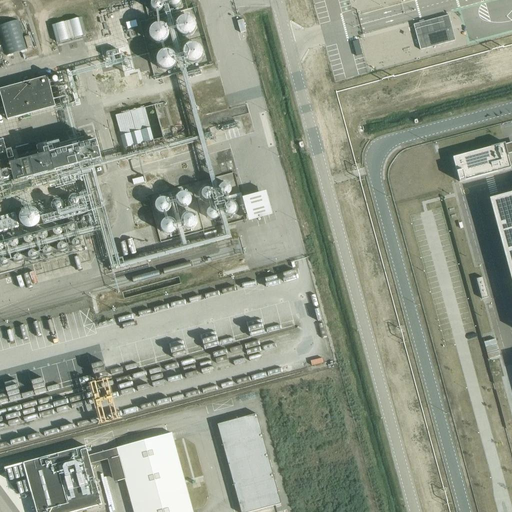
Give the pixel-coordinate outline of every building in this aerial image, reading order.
[(160,7),(161,3),(160,0),(159,0),(149,0),(148,3),(149,7),(151,9),(155,10),(158,9),(160,7)] [(184,17),(185,13),(184,10),(182,8),(178,7),(175,8),(173,10),(172,13),(173,17),(175,19),(178,20),(182,19),(184,17)] [(164,22),(165,19),(164,15),(162,13),(159,12),(156,13),(153,15),(152,19),(153,22),(156,24),(159,25),(162,24),(164,22)] [(201,32),(199,15),(190,16),(192,33),(201,32)] [(250,15),(244,15),(245,31),(252,30),(250,15)] [(448,15),(413,24),(420,50),(455,40),(448,15)] [(81,17),(52,25),(56,42),(85,34),(81,17)] [(0,36),(6,55),(27,48),(17,19),(0,25),(0,36)] [(401,27),(366,37),(373,62),(408,52),(401,27)] [(40,43),(37,32),(32,34),(35,44),(40,43)] [(183,66),(181,58),(170,60),(172,69),(183,66)] [(7,119),(55,106),(47,76),(0,88),(0,108),(4,107),(7,119)] [(124,147),(153,139),(145,107),(115,115),(124,147)] [(3,140),(0,140),(0,185),(53,171),(77,165),(101,159),(96,140),(48,153),(47,148),(42,149),(43,154),(39,155),(36,147),(35,142),(14,148),(18,161),(10,163),(3,140)] [(491,147),(453,157),(459,182),(511,168),(507,156),(508,156),(505,143),(491,147)] [(133,185),(146,181),(144,176),(132,179),(133,185)] [(231,191),(230,188),(229,185),(226,183),(223,184),(220,185),(219,188),(219,191),(220,194),(223,195),(226,195),(229,194),(231,191)] [(214,196),(214,193),(213,190),(210,188),(207,187),(204,188),(202,191),(201,194),(202,197),(204,199),(206,200),(210,200),(212,198),(214,196)] [(275,188),(251,194),(257,218),(281,212),(275,188)] [(191,201),(191,197),(189,194),(186,192),(182,192),(179,193),(177,195),(175,198),(175,202),(177,205),(180,207),(184,208),(187,207),(190,204),(191,201)] [(511,192),(489,199),(511,284),(511,192)] [(155,204),(155,208),(157,211),(160,213),(163,213),(166,212),(169,210),(170,207),(170,203),(168,200),(166,198),(162,197),(158,198),(156,201),(155,204)] [(236,210),(236,207),(234,204),(232,203),(228,203),(226,204),(224,207),(224,210),(226,213),(228,215),(232,215),(234,213),(236,210)] [(22,207),(17,216),(20,225),(28,229),(37,227),(41,219),(39,210),(31,205),(22,207)] [(78,215),(91,212),(89,206),(77,209),(78,215)] [(219,215),(219,212),(217,209),(214,207),(211,207),(208,209),(206,212),(206,215),(208,218),(211,220),(214,220),(217,218),(219,215)] [(197,220),(196,217),(194,214),(191,212),(188,212),(184,213),(182,216),(181,219),(181,223),(183,226),(186,228),(190,228),(194,227),(196,224),(197,220)] [(176,228),(176,225),(175,221),(172,219),(169,218),(165,219),(162,220),(161,224),(160,227),(162,230),(164,233),(168,234),(171,233),(174,231),(176,228)] [(94,265),(89,247),(77,250),(81,268),(94,265)] [(43,277),(76,271),(74,262),(66,263),(64,255),(40,259),(43,277)] [(483,277),(476,279),(481,299),(488,297),(483,277)] [(86,299),(88,305),(97,302),(95,296),(86,299)] [(170,334),(182,332),(181,323),(169,326),(170,334)] [(173,345),(174,353),(188,352),(187,344),(173,345)] [(110,359),(113,372),(124,369),(120,356),(110,359)] [(83,365),(86,379),(97,376),(94,363),(83,365)] [(108,363),(97,367),(99,376),(111,372),(108,363)] [(83,374),(72,375),(73,382),(84,381),(83,374)] [(26,380),(27,388),(39,386),(38,379),(26,380)] [(60,391),(61,398),(73,395),(72,389),(60,391)] [(256,414),(217,424),(241,511),(249,511),(266,507),(263,497),(278,493),(256,414)] [(193,511),(172,433),(116,448),(124,479),(133,511),(193,511)] [(85,446),(23,463),(31,492),(37,511),(72,511),(101,504),(88,456),(85,446)]
